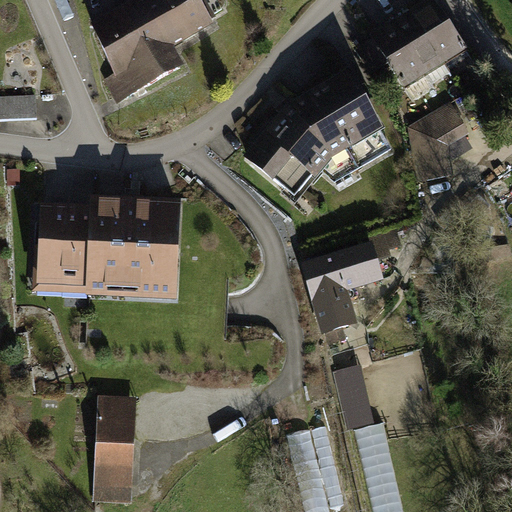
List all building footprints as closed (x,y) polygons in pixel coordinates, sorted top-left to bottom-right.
[(174,49),(215,27),(212,21),(199,0),(134,0),(90,24),(118,73),(106,80),(118,103),(144,89),(183,68),(174,49)] [(217,0),(199,0),(212,21),(218,18),(216,15),(223,10),(217,0)] [(468,51),(436,0),(429,0),(419,6),(399,19),(385,28),(371,36),(374,41),(391,67),(405,90),(468,51)] [(391,67),(374,41),(356,52),(373,78),(391,67)] [(395,152),(351,71),(290,107),(245,159),(297,207),(323,176),(336,187),(395,152)] [(35,95),(0,97),(0,121),(37,119),(35,95)] [(470,136),(450,103),(408,129),(418,184),(455,176),(449,147),(470,136)] [(73,206),(41,204),(37,293),(87,296),(87,300),(178,304),(183,201),(139,199),(90,197),(90,207),(73,206)] [(375,244),(380,262),(394,258),(392,251),(403,247),(400,239),(409,236),(406,226),(367,238),(369,245),(375,244)] [(379,257),(375,244),(369,245),(303,264),(324,337),(359,327),(350,293),(386,282),(380,262),(379,257)] [(360,368),(334,374),(348,431),(374,424),(360,368)] [(145,404),(103,401),(97,506),(138,509),(145,404)]
